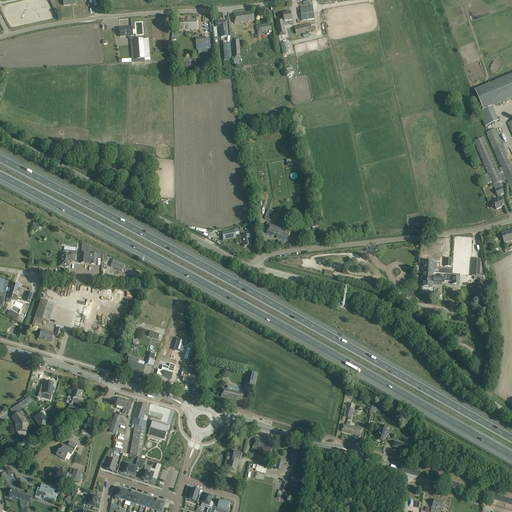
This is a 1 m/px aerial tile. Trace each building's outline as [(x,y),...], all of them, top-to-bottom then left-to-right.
[(311,5),(299,7),(302,19),(314,17),(311,5)] [(253,12),(233,14),(234,24),(254,21),(253,12)] [(291,18),(290,13),(283,15),(284,21),(281,22),(280,20),(276,21),(279,36),(284,35),(282,25),(292,23),(291,18)] [(198,30),(198,19),(178,20),(178,30),(178,31),(198,30)] [(226,32),(225,21),(215,22),(216,27),(220,27),(220,32),(226,32)] [(273,29),(271,23),(256,26),(258,35),(262,35),(261,32),(273,29)] [(311,31),(310,24),(294,27),(296,35),(311,31)] [(120,29),(119,29),(120,37),(130,36),(133,36),(132,36),(132,27),(126,28),(126,29),(120,29)] [(206,37),(195,38),(196,51),(198,51),(198,53),(203,53),(203,51),(205,51),(205,50),(211,49),(209,38),(206,39),(206,37)] [(136,40),(133,40),(135,60),(144,59),(144,60),(150,60),(148,39),(142,40),(136,40)] [(230,44),(223,44),(224,60),(231,59),(230,44)] [(511,74),(475,90),(483,111),(511,98),(511,74)] [(501,168),(503,172),(511,192),(511,166),(496,129),(486,133),(501,168)] [(503,172),(501,168),(498,170),(484,137),(474,142),(492,183),(489,184),(491,188),(494,187),(493,185),(503,181),(499,174),(503,172)] [(504,194),(501,188),(495,190),(498,196),(499,199),(493,202),(496,210),(505,206),(502,198),(501,195),(504,194)] [(274,213),(268,211),(265,219),(271,222),(274,213)] [(270,223),(267,222),(266,227),(268,228),(266,234),(273,236),(273,235),(277,236),(276,238),(288,242),(291,232),(270,224),(270,223)] [(511,241),(511,230),(502,234),(505,243),(511,241)] [(236,239),(234,231),(222,233),(223,241),(236,239)] [(251,246),(249,235),(242,236),(238,237),(240,244),(243,243),(244,247),(251,246)] [(63,263),(62,266),(64,266),(65,267),(67,268),(68,267),(69,267),(70,262),(75,262),(75,255),(70,255),(70,254),(69,254),(69,251),(64,251),(64,253),(62,253),(61,263),(63,263)] [(81,253),(80,263),(86,264),(86,263),(91,264),(96,265),(97,255),(81,253)] [(123,271),(125,263),(113,259),(111,267),(123,271)] [(439,274),(445,274),(446,274),(449,274),(452,274),(453,267),(451,267),(452,259),(445,259),(445,266),(440,266),(439,274)] [(472,272),(472,276),(480,276),(481,259),(473,259),(472,263),(477,263),(477,272),(472,272)] [(428,273),(433,273),(433,262),(423,262),(422,273),(428,273)] [(439,283),(444,283),(444,275),(440,275),(439,278),(432,277),(433,273),(428,273),(422,273),(421,287),(423,287),(423,288),(422,288),(422,292),(431,292),(431,288),(430,288),(430,287),(432,287),(432,284),(439,284),(439,283)] [(475,279),(475,276),(446,274),(446,282),(452,282),(452,285),(459,285),(459,284),(461,284),(462,278),(475,279)] [(10,288),(5,304),(9,306),(12,297),(18,299),(21,288),(16,286),(15,290),(10,288)] [(54,303),(44,299),(43,301),(41,300),(34,318),(32,325),(35,326),(35,324),(41,326),(43,321),(49,323),(55,305),(53,305),(54,303)] [(11,310),(9,315),(19,321),(22,316),(11,310)] [(39,339),(51,342),(54,334),(42,330),(39,339)] [(178,344),(174,356),(182,358),(185,347),(178,344)] [(149,352),(147,357),(145,364),(149,365),(151,358),(154,359),(155,354),(149,352)] [(130,357),(128,363),(127,368),(143,373),(145,366),(138,364),(139,360),(130,357)] [(157,369),(156,374),(165,377),(166,377),(171,379),(175,365),(169,363),(168,367),(162,365),(161,370),(157,369)] [(257,374),(247,371),(244,386),(254,389),(257,374)] [(196,376),(185,372),(182,382),(194,386),(194,385),(198,386),(200,378),(196,377),(196,376)] [(47,382),(42,399),(55,403),(60,386),(58,385),(59,382),(50,381),(49,383),(47,382)] [(221,397),(242,402),(245,390),(228,386),(227,390),(223,389),(221,397)] [(71,398),(68,409),(75,411),(76,408),(77,408),(79,407),(80,406),(82,402),(78,401),(81,393),(75,391),(72,398),(71,398)] [(22,407),(33,400),(28,398),(20,404),(22,407)] [(119,398),(116,406),(124,408),(122,414),(129,417),(133,403),(119,398)] [(130,455),(141,458),(145,429),(146,422),(143,421),(147,406),(138,403),(138,404),(133,418),(134,418),(132,425),(135,425),(130,455)] [(354,404),(349,403),(345,417),(350,418),(353,409),(354,404)] [(42,415),(35,419),(39,425),(38,426),(40,429),(41,428),(41,429),(42,429),(46,427),(45,426),(48,424),(46,420),(49,418),(44,411),(40,413),(42,415)] [(20,412),(12,418),(16,424),(16,425),(16,427),(16,432),(17,432),(17,437),(22,437),(22,431),(26,431),(28,431),(28,424),(25,420),(22,417),(23,416),(20,412)] [(112,424),(109,432),(112,433),(116,435),(119,425),(121,416),(115,414),(112,424)] [(152,421),(149,433),(151,434),(150,436),(163,440),(163,438),(165,438),(169,426),(152,421)] [(355,437),(360,438),(362,428),(357,427),(356,428),(343,425),(343,427),(342,432),(355,435),(355,437)] [(376,434),(375,439),(377,439),(377,440),(383,442),(388,429),(381,427),(378,435),(376,434)] [(83,429),(81,435),(89,437),(91,432),(83,429)] [(255,438),(254,443),(252,449),(261,452),(270,454),(273,443),(255,438)] [(407,445),(395,441),(393,447),(406,451),(407,445)] [(58,451),(56,455),(65,460),(69,454),(71,456),(77,446),(70,442),(68,446),(68,447),(68,448),(63,445),(60,452),(58,451)] [(234,451),(233,456),(232,458),(231,462),(235,463),(236,459),(240,460),(241,458),(242,454),(234,451)] [(106,456),(102,464),(103,462),(108,464),(107,466),(106,470),(113,472),(117,460),(106,456)] [(126,464),(123,473),(128,474),(128,473),(131,474),(135,476),(136,472),(138,467),(143,469),(145,460),(141,458),(139,463),(137,462),(135,467),(126,464)] [(275,469),(281,471),(284,461),(278,459),(275,469)] [(227,470),(235,472),(237,464),(230,462),(227,470)] [(144,475),(142,479),(144,480),(144,481),(148,482),(149,482),(150,482),(150,483),(151,483),(152,479),(157,480),(161,465),(157,464),(155,470),(150,469),(149,472),(144,470),(143,475),(144,475)] [(257,465),(255,471),(264,474),(266,468),(257,465)] [(65,473),(62,482),(69,485),(71,481),(78,483),(82,472),(74,470),(72,475),(65,473)] [(282,491),(286,493),(285,496),(289,497),(292,486),(298,488),(301,480),(301,478),(293,475),(290,483),(285,482),(282,491)] [(38,489),(35,497),(39,499),(40,497),(46,499),(45,501),(48,501),(49,499),(56,501),(57,495),(54,494),(56,488),(50,486),(49,488),(42,485),(42,484),(42,483),(40,490),(38,489)] [(118,489),(114,500),(120,501),(123,490),(122,490),(118,489)] [(190,495),(188,501),(198,504),(199,504),(201,498),(200,498),(197,497),(199,492),(192,489),(192,492),(191,491),(190,494),(190,495)] [(12,490),(9,497),(20,501),(25,502),(24,507),(23,507),(22,509),(22,510),(23,511),(22,511),(27,511),(32,497),(25,495),(25,494),(12,490)] [(84,490),(83,494),(87,495),(86,497),(88,497),(87,502),(89,502),(88,506),(95,507),(96,504),(97,504),(98,497),(92,496),(93,493),(84,490)] [(123,490),(120,501),(121,500),(125,501),(128,492),(127,491),(123,490)] [(128,492),(125,501),(131,503),(134,494),(130,493),(128,492)] [(134,494),(131,503),(136,505),(139,495),(135,494),(136,494),(134,494)] [(205,495),(201,506),(211,510),(212,508),(214,503),(212,502),(211,502),(211,501),(212,497),(211,497),(211,496),(207,494),(206,495),(205,495)] [(139,495),(136,505),(141,506),(144,497),(142,496),(139,495)] [(71,496),(64,500),(68,506),(72,503),(71,502),(73,500),(71,496)] [(144,497),(141,506),(146,508),(149,499),(146,498),(144,497)] [(149,499),(146,508),(151,510),(154,500),(152,500),(149,499)] [(154,500),(151,510),(156,511),(159,502),(157,501),(154,500)] [(220,501),(217,509),(224,511),(224,510),(229,511),(230,507),(229,507),(230,502),(225,500),(224,502),(220,501)] [(434,500),(433,505),(430,511),(440,511),(443,502),(434,500)] [(159,502),(156,511),(158,511),(162,511),(165,504),(161,503),(159,502)]
